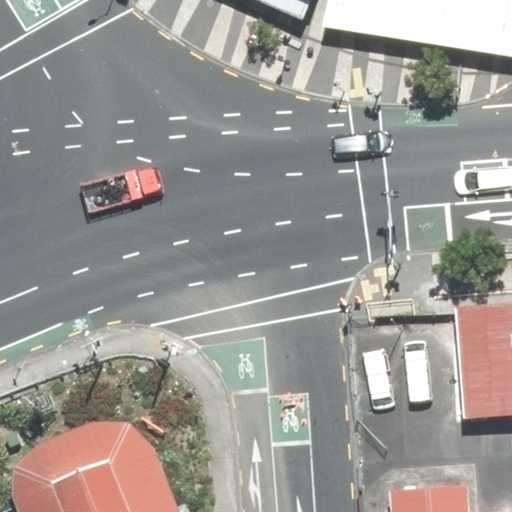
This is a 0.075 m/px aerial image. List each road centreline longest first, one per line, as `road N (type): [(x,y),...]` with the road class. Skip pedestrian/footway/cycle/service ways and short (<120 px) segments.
road 1 (residential): [(188,211),(249,277),(267,309),(280,347),(300,511)]
road 2 (secondary): [(511,171),(341,186),(188,211)]
road 3 (secondary): [(188,211),(76,107),(3,0)]
road 4 (secondary): [(188,211),(0,269)]
